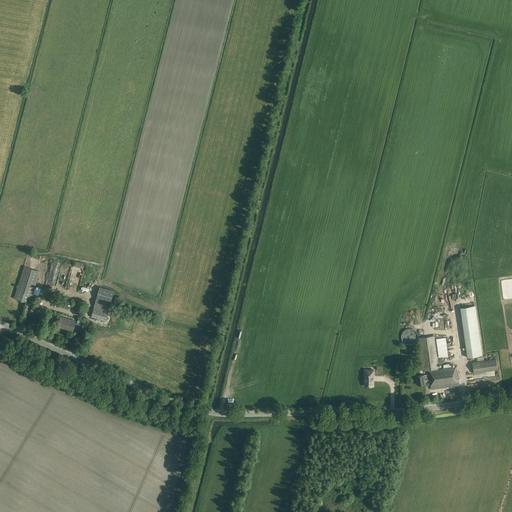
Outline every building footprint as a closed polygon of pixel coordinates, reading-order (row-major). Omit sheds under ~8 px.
[(63,279),(69,265),(63,263),(55,284),(61,286),(64,280),(63,279)] [(32,304),(34,297),(31,296),(39,271),(23,266),(13,298),(32,304)] [(106,321),(114,291),(100,287),(91,317),(106,321)] [(454,311),(456,319),(467,317),(467,318),(483,315),(482,307),(457,311),(454,311)] [(73,333),(75,323),(65,320),(65,319),(60,317),(57,327),(66,329),(65,330),(73,333)] [(407,345),(411,345),(415,343),(417,340),(417,336),(416,332),(413,330),(409,329),(405,330),(402,332),(401,336),(401,340),(404,343),(407,345)] [(431,389),(458,386),(456,371),(455,371),(455,367),(439,369),(434,336),(419,338),(423,371),(428,370),(429,375),(416,376),(417,385),(425,384),(425,381),(429,380),(431,389)] [(445,337),(436,338),(439,357),(448,356),(445,337)] [(474,373),(498,370),(496,359),(472,362),(474,373)] [(364,370),(364,386),(373,386),(373,370),(364,370)]
